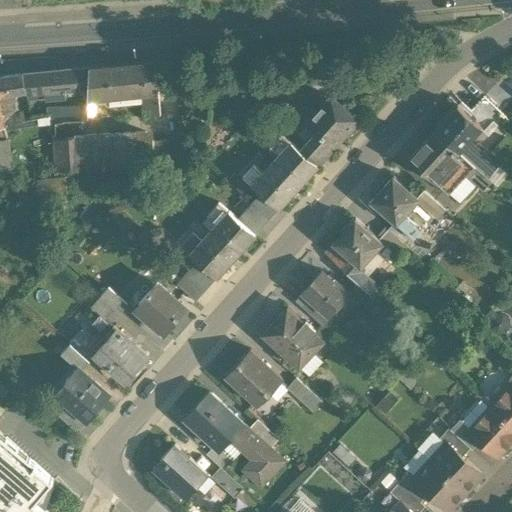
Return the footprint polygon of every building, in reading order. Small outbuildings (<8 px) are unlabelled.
[(154,63),(89,69),(88,91),(87,101),(107,99),(141,96),(157,95),(154,63)] [(89,69),(23,75),(26,93),(26,94),(63,90),(64,93),(88,91),(89,69)] [(23,75),(0,78),(0,102),(5,101),(14,100),(16,100),(15,95),(26,93),(23,75)] [(333,75),(311,75),(311,86),(333,86),(333,75)] [(63,90),(26,94),(27,102),(45,101),(45,100),(64,98),(64,93),(63,90)] [(157,95),(141,96),(142,104),(144,120),(159,119),(157,95)] [(141,96),(107,99),(108,107),(142,104),(141,96)] [(330,97),(298,133),(307,141),(325,157),(357,121),(330,97)] [(484,98),(467,116),(481,129),(485,133),(501,115),(484,98)] [(14,100),(5,101),(7,110),(0,111),(2,119),(16,116),(19,116),(14,100)] [(95,105),(87,105),(87,110),(87,114),(85,122),(86,124),(95,124),(95,105)] [(457,107),(435,131),(459,154),(469,144),(481,129),(467,116),(457,107)] [(87,110),(56,110),(56,118),(64,117),(62,123),(80,123),(80,124),(86,124),(85,122),(87,114),(87,110)] [(16,116),(2,119),(4,127),(16,124),(18,124),(16,116)] [(54,124),(62,123),(64,117),(56,118),(46,119),(47,128),(54,128),(54,124)] [(54,124),(54,128),(56,175),(60,175),(83,173),(81,139),(80,124),(80,123),(62,123),(54,124)] [(20,135),(16,124),(4,127),(3,127),(6,139),(7,139),(20,135)] [(0,128),(0,178),(12,177),(7,139),(6,139),(3,127),(0,128)] [(459,154),(435,131),(409,160),(449,196),(466,177),(475,168),(472,166),(459,154)] [(299,150),(281,133),(270,146),(280,155),(271,164),(298,188),(306,179),(305,178),(317,165),(299,150)] [(146,136),(81,139),(83,173),(175,169),(173,142),(147,144),(146,136)] [(325,157),(307,141),(299,150),(317,165),(317,166),(325,157)] [(469,144),(459,154),(472,166),(482,156),(469,144)] [(298,188),(271,164),(263,173),(253,164),(243,176),(278,208),(289,196),(290,197),(298,188)] [(491,183),(475,168),(466,177),(483,192),(491,183)] [(61,192),(60,175),(56,175),(47,176),(47,183),(35,184),(36,202),(45,201),(44,193),(61,192)] [(417,200),(392,178),(371,202),(395,223),(396,224),(403,216),(414,204),(417,200)] [(268,220),(278,208),(261,193),(250,205),(268,220)] [(423,194),(417,200),(414,204),(435,224),(444,213),(423,194)] [(236,221),(218,204),(207,216),(216,225),(209,233),(236,257),(243,249),(243,248),(253,236),(236,221)] [(236,221),(253,236),(268,220),(250,205),(236,221)] [(420,231),(403,216),(396,224),(413,239),(420,231)] [(355,220),(353,221),(351,219),(342,230),(344,232),(333,244),(360,269),(375,252),(379,255),(385,248),(376,240),(355,220)] [(396,224),(395,223),(387,230),(407,248),(410,251),(421,260),(434,244),(420,231),(413,239),(396,224)] [(386,228),(376,240),(385,248),(397,259),(407,248),(387,230),(386,228)] [(236,257),(209,233),(200,242),(191,234),(180,246),(215,278),(227,266),(227,267),(236,257)] [(361,288),(368,295),(378,285),(360,269),(333,244),(332,243),(322,253),(361,288)] [(194,302),(215,278),(195,261),(174,284),(194,302)] [(331,282),(320,271),(300,293),(306,297),(327,317),(348,295),(332,280),(331,282)] [(470,290),(463,284),(457,292),(463,297),(470,290)] [(186,312),(156,285),(138,304),(152,317),(149,321),(165,335),(186,312)] [(368,295),(361,288),(354,295),(369,308),(375,301),(368,295)] [(108,290),(100,298),(118,314),(125,306),(108,290)] [(327,317),(306,297),(298,306),(327,333),(335,324),(327,317)] [(118,314),(100,298),(92,307),(109,323),(118,314)] [(302,324),(286,309),(262,335),(292,363),(303,351),(309,356),(322,342),(313,333),(314,332),(303,322),(302,324)] [(146,356),(113,326),(101,339),(106,343),(95,355),(124,381),(146,356)] [(466,347),(458,339),(447,352),(455,360),(466,347)] [(89,363),(69,345),(60,355),(75,369),(76,368),(80,372),(89,363)] [(281,381),(250,351),(225,377),(257,407),(281,381)] [(80,372),(76,368),(75,369),(65,380),(70,384),(60,395),(69,405),(70,405),(88,421),(109,398),(80,372)] [(305,372),(297,381),(306,390),(315,381),(305,372)] [(322,404),(295,380),(286,390),(312,414),(322,404)] [(511,384),(510,382),(489,405),(511,426),(511,384)] [(242,424),(210,394),(185,420),(214,447),(217,450),(218,450),(228,439),(242,424)] [(88,421),(70,405),(64,411),(61,407),(56,413),(78,432),(88,421)] [(468,428),(467,429),(480,440),(497,456),(511,438),(511,426),(489,405),(468,428)] [(468,428),(458,418),(449,428),(470,447),(472,449),(480,440),(467,429),(468,428)] [(278,440),(257,421),(248,430),(269,450),(278,440)] [(248,430),(242,424),(228,439),(254,463),(245,473),(261,487),(283,462),(269,450),(248,430)] [(449,428),(448,428),(439,438),(446,444),(447,442),(462,456),(470,447),(449,428)] [(54,479),(0,433),(0,511),(47,511),(35,502),(54,479)] [(462,456),(447,442),(446,444),(430,461),(465,492),(481,474),(462,456)] [(207,476),(174,445),(152,470),(185,500),(207,476)] [(231,462),(218,450),(217,450),(214,447),(206,456),(222,471),(231,462)] [(415,478),(413,480),(428,493),(447,511),(465,492),(430,461),(415,478)] [(207,476),(234,501),(243,491),(222,472),(222,471),(216,466),(207,476)] [(428,493),(413,480),(415,478),(408,472),(399,482),(420,502),(424,497),(428,493)] [(420,502),(399,482),(398,484),(390,493),(400,502),(401,502),(412,511),(420,511),(425,506),(420,502)] [(314,511),(300,499),(288,511),(289,511),(314,511)] [(412,511),(401,502),(400,502),(390,511),(412,511)]
